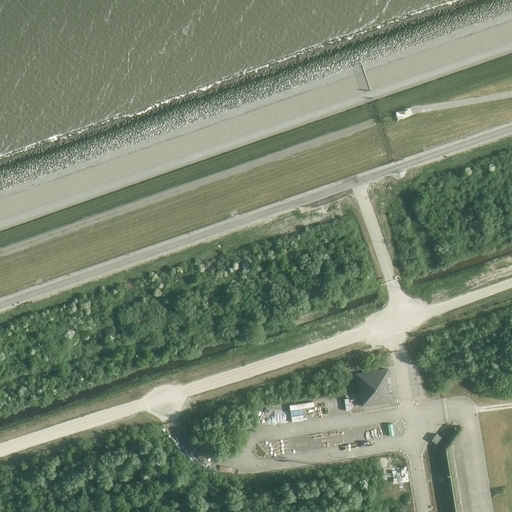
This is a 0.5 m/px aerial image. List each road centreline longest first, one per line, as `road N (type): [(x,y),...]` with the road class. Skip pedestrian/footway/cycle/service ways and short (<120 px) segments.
road 1 (track): [(511,12),(0,191)]
road 2 (track): [(0,451),(511,276)]
